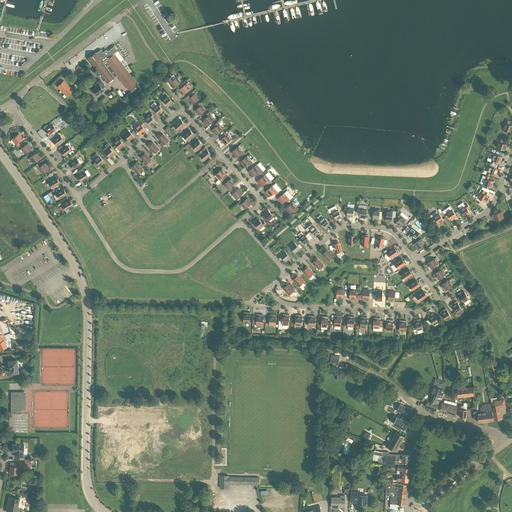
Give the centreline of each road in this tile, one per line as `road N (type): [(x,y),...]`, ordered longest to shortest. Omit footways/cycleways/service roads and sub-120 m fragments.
road 1 (unclassified): [(103,511),(90,499),(85,474),(86,300),(73,263),(0,152)]
road 2 (residential): [(286,272),(272,288),(285,304),(411,312),(436,299),(414,261)]
road 3 (residential): [(122,161),(86,192),(73,193),(11,103)]
road 4 (residential): [(414,261),(390,232),(346,227),(286,272)]
road 5 (residential): [(129,10),(11,103)]
road 6 (residential): [(122,161),(148,204),(160,207),(221,155)]
road 7 (residential): [(221,155),(181,113),(122,161)]
